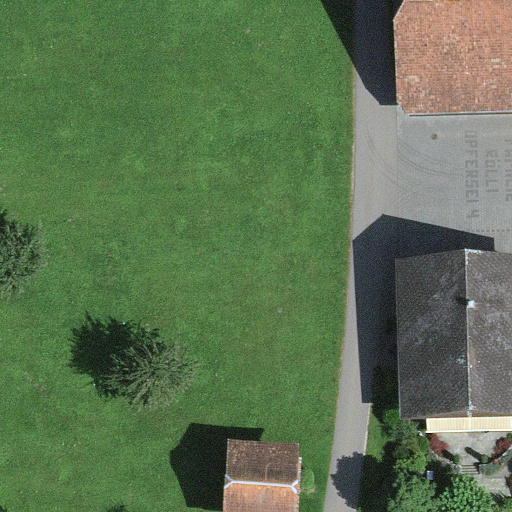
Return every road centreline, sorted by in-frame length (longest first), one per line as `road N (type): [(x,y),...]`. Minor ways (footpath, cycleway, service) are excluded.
road 1 (unclassified): [(369,0),(373,184),(338,511)]
road 2 (track): [(511,177),(373,184)]
